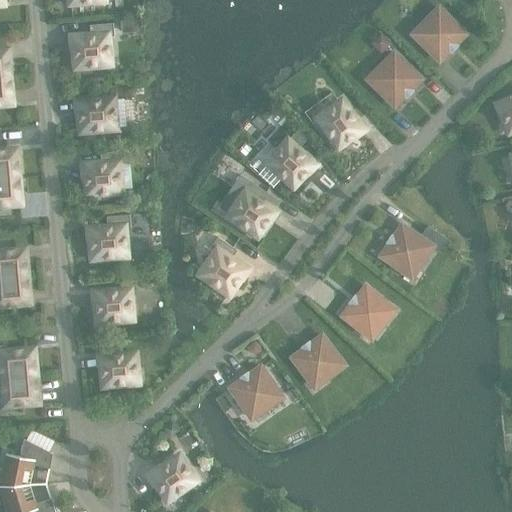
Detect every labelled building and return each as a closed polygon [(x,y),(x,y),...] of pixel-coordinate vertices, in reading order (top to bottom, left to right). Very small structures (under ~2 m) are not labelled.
[(429,27),(418,39),(439,60),(465,34),(439,8),(425,23),(429,27)] [(138,20),(122,22),(123,33),(139,32),(138,20)] [(91,37),(74,39),(76,67),(109,64),(107,37),(115,37),(114,24),(90,26),(91,37)] [(383,51),(394,41),(384,30),(373,41),(383,51)] [(0,78),(9,77),(7,52),(0,52),(0,78)] [(384,72),(373,84),(395,106),(421,79),(395,54),(380,68),(384,72)] [(0,104),(11,103),(9,77),(0,78),(0,104)] [(112,100),(79,103),(82,131),(115,128),(112,100)] [(511,100),(499,106),(510,132),(511,130),(511,100)] [(342,103),(319,119),(339,146),(362,129),(342,103)] [(270,164),(262,173),(276,186),(284,177),(293,185),(313,164),(288,142),(269,163),(270,164)] [(0,178),(18,177),(15,151),(0,152),(0,178)] [(102,165),(85,166),(88,194),(121,192),(118,165),(126,164),(125,151),(101,153),(102,165)] [(0,204),(20,203),(18,177),(0,178),(0,204)] [(150,189),(139,190),(140,204),(151,203),(150,189)] [(246,193),(230,216),(257,235),(273,212),(246,193)] [(108,229),(91,230),(93,258),(126,255),(124,229),(131,228),(130,215),(107,217),(108,229)] [(402,226),(382,256),(407,274),(416,260),(421,264),(432,247),(443,254),(451,242),(428,226),(420,238),(402,226)] [(217,252),(202,274),(229,293),(245,270),(231,260),(237,251),(218,237),(211,248),(217,252)] [(0,278),(26,277),(24,251),(0,252),(0,278)] [(0,312),(3,312),(2,305),(29,302),(26,277),(0,278),(0,312)] [(366,287),(343,316),(367,335),(377,323),(382,326),(395,310),(366,287)] [(129,291),(96,294),(99,322),(132,319),(129,291)] [(322,336),(293,358),(312,383),(324,373),(328,378),(344,365),(322,336)] [(6,346),(0,346),(0,354),(0,355),(3,379),(35,376),(33,350),(7,353),(6,346)] [(135,355),(102,358),(104,386),(137,383),(135,355)] [(261,367),(231,388),(249,414),(262,404),(265,409),(282,397),(261,367)] [(5,404),(0,404),(0,412),(12,412),(11,405),(37,402),(35,376),(3,379),(5,404)] [(277,415),(270,419),(277,430),(289,423),(282,412),(277,415)] [(173,422),(165,429),(171,438),(180,432),(173,422)] [(6,454),(0,482),(0,485),(23,484),(25,469),(31,469),(32,464),(50,467),(53,454),(24,440),(21,456),(6,454)] [(179,457),(152,476),(168,499),(195,480),(179,457)] [(23,484),(0,485),(0,489),(7,511),(55,511),(52,500),(35,506),(33,501),(28,502),(23,484)]
